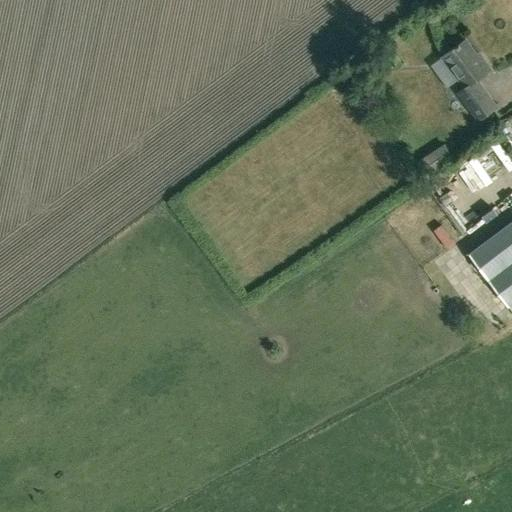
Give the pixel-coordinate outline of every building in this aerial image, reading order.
[(465,41),(443,57),(466,89),(459,95),(479,121),(495,109),(475,83),(489,72),(465,41)] [(484,159),(494,177),(511,167),(511,157),(497,131),(475,144),(484,159)] [(430,148),(439,160),(450,152),(440,140),(430,148)] [(465,154),(433,166),(445,197),(477,185),(465,154)] [(511,222),(470,255),(511,311),(511,222)]
